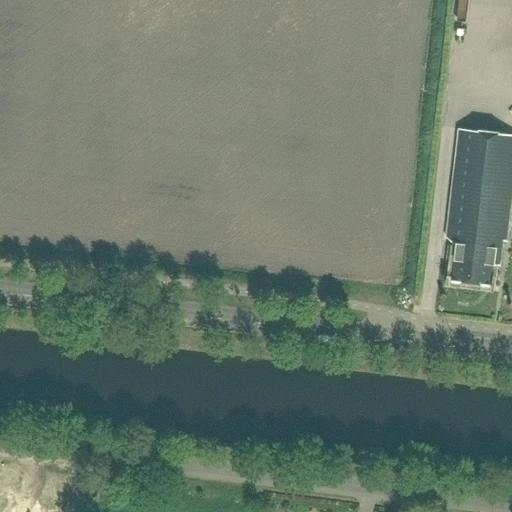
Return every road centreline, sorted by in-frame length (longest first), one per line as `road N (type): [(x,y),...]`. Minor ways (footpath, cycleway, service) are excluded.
road 1 (unclassified): [(511,507),(0,446)]
road 2 (tertiary): [(511,354),(0,296)]
